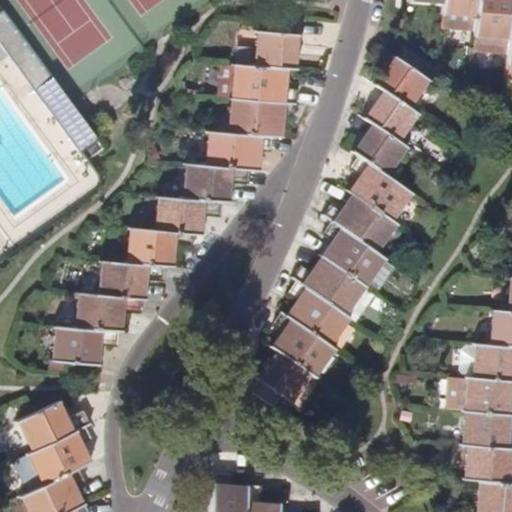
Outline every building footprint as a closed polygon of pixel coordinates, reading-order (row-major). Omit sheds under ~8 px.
[(443,9),(476,12),(477,0),(443,0),(443,9)] [(477,0),(476,12),(475,33),(509,36),(511,0),(477,0)] [(53,117),(78,152),(96,139),(71,104),(2,9),(0,10),(0,27),(60,111),(53,117)] [(257,30),(254,65),(284,67),(291,68),(295,19),(268,17),(266,31),(257,30)] [(402,46),(374,87),(383,93),(404,107),(424,78),(416,72),(424,61),(402,46)] [(282,87),(284,67),(254,65),(219,61),(216,97),(230,98),(272,102),(294,104),(295,89),(282,87)] [(383,93),(364,120),(372,126),(394,141),(413,113),(404,107),(383,93)] [(277,137),(278,118),(270,117),(272,102),(230,98),(227,132),(268,136),(277,137)] [(293,119),(294,104),(272,102),(270,117),(278,118),(293,119)] [(383,174),(402,146),(394,141),(372,126),(352,153),(357,156),(383,174)] [(208,131),(205,166),(248,170),(253,170),(255,152),(267,153),(268,136),(227,132),(208,131)] [(388,220),(408,191),(383,174),(357,156),(349,167),(360,174),(348,191),(352,194),(388,220)] [(247,182),(248,170),(205,166),(185,164),(182,198),(198,200),(220,202),(223,202),(225,181),(247,182)] [(342,211),(333,223),(373,251),(393,223),(388,220),(352,194),(342,211)] [(196,214),(198,200),(182,198),(157,196),(154,231),(191,234),(195,235),(196,214)] [(198,200),(196,214),(219,216),(220,202),(198,200)] [(333,223),(342,211),(330,203),(322,215),(330,221),(333,223)] [(362,285),(381,257),(373,251),(333,223),(330,221),(323,231),(334,239),(322,257),(362,285)] [(130,228),(126,263),(142,264),(162,266),(167,267),(169,246),(191,248),(191,234),(154,231),(130,228)] [(342,313),(362,285),(322,257),(311,274),(314,277),(307,288),(342,313)] [(140,298),(141,279),(142,264),(126,263),(100,260),(97,295),(140,298)] [(142,264),(141,279),(161,281),(162,266),(142,264)] [(314,277),(311,274),(299,265),(291,277),(296,280),(307,288),(314,277)] [(299,300),(287,317),(327,344),(347,316),(342,313),(307,288),(296,280),(288,292),(299,300)] [(78,293),(75,328),(116,331),(117,311),(139,313),(140,298),(97,295),(78,293)] [(511,311),(508,311),(493,310),(490,345),(511,346),(511,311)] [(282,331),(271,347),(276,351),(307,372),(311,375),(331,347),(327,344),(287,317),(279,311),(271,324),(282,331)] [(117,345),(117,331),(116,331),(75,328),(55,326),(52,360),(62,361),(93,364),(95,343),(117,345)] [(465,374),(465,377),(509,381),(511,381),(511,346),(490,345),(475,343),(475,345),(462,345),(460,374),(465,374)] [(276,351),(250,390),(273,406),(280,395),(288,400),(307,372),(276,351)] [(465,408),(465,411),(506,414),(508,394),(509,381),(465,377),(465,381),(451,380),(449,407),(465,408)] [(64,418),(55,401),(31,413),(18,420),(33,451),(83,426),(88,423),(81,410),(64,418)] [(511,434),(505,434),(506,414),(465,411),(462,445),(468,445),(509,448),(511,448),(511,434)] [(89,438),(83,426),(33,451),(6,464),(22,496),(76,469),(88,463),(79,443),(89,438)] [(511,469),(507,469),(509,448),(468,445),(465,480),(479,481),(511,483),(511,469)] [(22,496),(30,511),(65,511),(81,505),(72,486),(82,481),(76,469),(22,496)] [(225,498),(226,486),(227,474),(212,472),(210,498),(225,498)] [(511,511),(511,483),(479,481),(476,511),(511,511)] [(277,511),(278,506),(258,504),(260,486),(246,484),(246,487),(243,511),(277,511)] [(225,498),(210,498),(209,511),(243,511),(246,487),(226,486),(225,498)]
